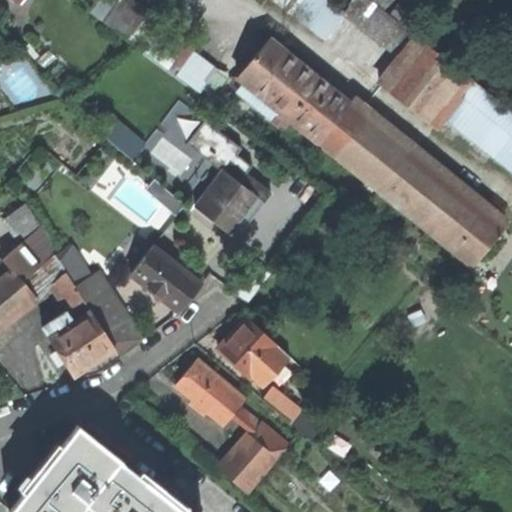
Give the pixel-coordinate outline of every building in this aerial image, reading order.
[(100,0),(90,13),(102,22),(117,1),(115,0),(100,0)] [(197,91),(209,73),(200,66),(203,61),(191,52),(194,48),(128,0),(118,0),(117,1),(102,22),(174,75),(197,91)] [(273,0),(327,42),(344,13),(327,0),(273,0)] [(490,156),(511,172),(511,110),(418,37),(379,85),(433,126),(449,106),(499,145),(490,156)] [(470,265),(502,226),(269,39),(253,58),(237,77),(244,83),(237,91),(270,118),(278,110),(470,265)] [(133,161),(146,145),(116,119),(102,135),(133,161)] [(92,147),(102,135),(87,123),(78,134),(92,147)] [(195,209),(229,234),(240,220),(247,225),(253,217),(271,193),(230,162),(195,209)] [(180,209),(185,199),(160,185),(154,195),(180,209)] [(42,226),(27,205),(6,220),(20,243),(42,226)] [(53,284),(22,245),(2,262),(10,274),(0,282),(0,329),(33,302),(50,286),(53,284)] [(192,298),(202,285),(154,247),(132,276),(180,313),(192,298)] [(232,293),(248,305),(271,276),(255,264),(232,293)] [(100,273),(79,288),(122,358),(143,342),(100,273)] [(68,274),(53,284),(50,286),(66,313),(44,328),(68,367),(75,377),(117,350),(68,274)] [(219,349),(263,389),(273,378),(281,385),(291,373),(284,366),(291,359),(247,319),(232,334),(219,349)] [(250,428),(257,420),(240,407),(246,400),(222,380),(226,375),(220,370),(216,375),(197,360),(187,372),(176,385),(194,400),(190,406),(204,418),(209,412),(224,425),(234,414),(250,428)] [(271,389),(262,400),(301,433),(311,420),(271,389)] [(221,471),(246,492),(287,444),(262,423),(221,471)] [(182,511),(149,486),(119,462),(121,460),(78,427),(76,428),(77,430),(37,479),(10,511),(79,511),(86,503),(96,511),(182,511)]
